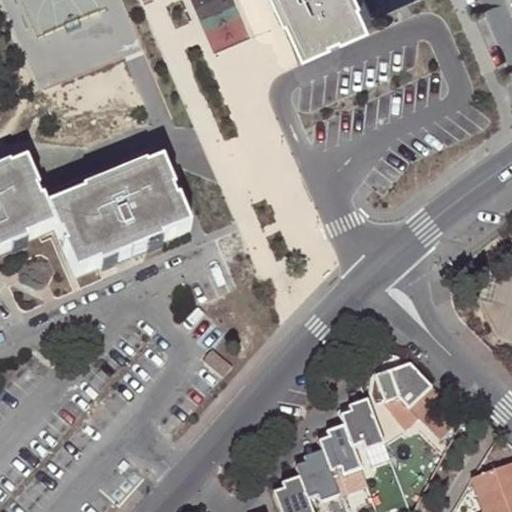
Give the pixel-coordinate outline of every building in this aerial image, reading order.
[(279,0),(284,10),(288,8),(303,44),(367,16),(360,0),(279,0)] [(0,256),(26,245),(24,242),(52,231),(73,279),(96,268),(97,271),(160,245),(158,243),(187,230),(176,204),(174,205),(170,194),(172,193),(161,166),(144,173),(143,170),(81,195),(82,198),(45,214),(24,165),(9,172),(7,169),(0,172),(0,256)] [(30,356),(21,366),(39,383),(48,374),(30,356)] [(208,357),(198,366),(216,382),(225,373),(208,357)] [(463,420),(412,363),(400,372),(391,376),(389,372),(376,375),(385,404),(398,399),(416,420),(429,409),(454,436),(463,420)] [(361,445),(363,451),(384,443),(368,399),(348,407),(350,412),(341,415),(345,426),(353,447),(361,445)] [(322,450),(330,473),(339,470),(342,476),(361,469),(353,447),(345,426),(327,432),(328,436),(318,440),(322,450)] [(390,460),(384,443),(363,451),(369,467),(390,460)] [(296,466),(299,475),(307,498),(316,495),(319,502),(338,495),(330,473),(322,450),(303,458),(306,462),(296,466)] [(511,464),(482,475),(493,507),(511,500),(511,464)] [(312,511),(307,498),(299,475),(281,483),(282,488),(272,490),(280,511),(312,511)] [(483,511),(493,507),(482,475),(472,478),(483,511)] [(511,511),(511,500),(493,507),(494,511),(511,511)]
